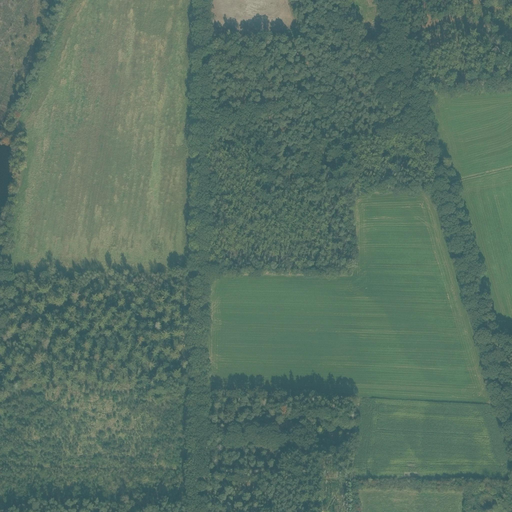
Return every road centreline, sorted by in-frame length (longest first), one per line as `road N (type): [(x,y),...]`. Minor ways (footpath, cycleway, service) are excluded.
road 1 (track): [(511,419),(389,0)]
road 2 (track): [(202,0),(188,337)]
road 3 (track): [(0,339),(10,329),(70,339),(188,337)]
road 4 (track): [(188,337),(189,468)]
